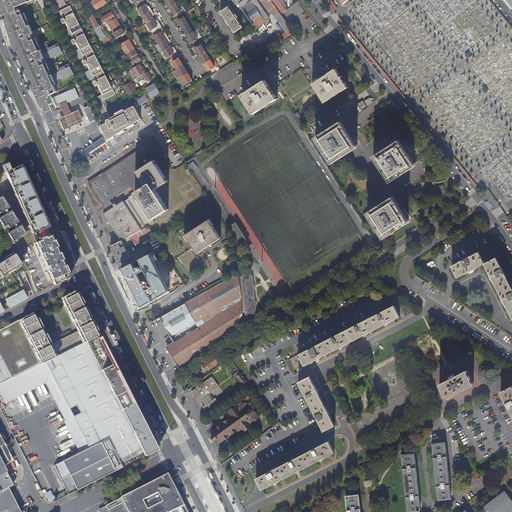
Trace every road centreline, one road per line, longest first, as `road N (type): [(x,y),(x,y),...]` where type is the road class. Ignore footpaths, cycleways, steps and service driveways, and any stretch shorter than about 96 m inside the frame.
road 1 (primary): [(196,443),(117,295),(0,40)]
road 2 (residential): [(314,0),(511,246)]
road 3 (primary): [(85,272),(173,455)]
road 4 (primary): [(23,135),(85,272)]
road 5 (unclassified): [(173,455),(60,511)]
